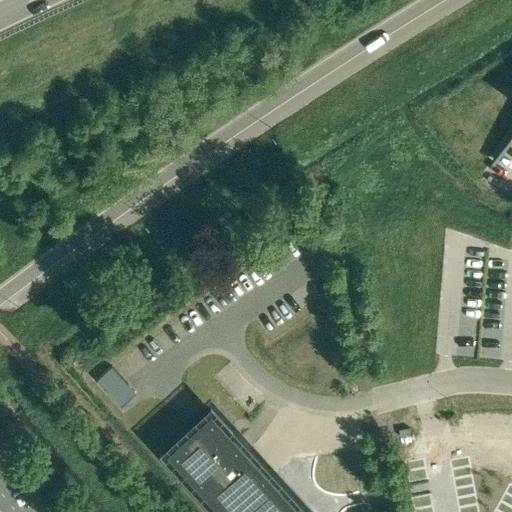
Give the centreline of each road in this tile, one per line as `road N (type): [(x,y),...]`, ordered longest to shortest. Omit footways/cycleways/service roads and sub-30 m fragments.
road 1 (trunk): [(0,299),(306,79),(440,0)]
road 2 (unclassified): [(511,386),(468,381),(356,404)]
